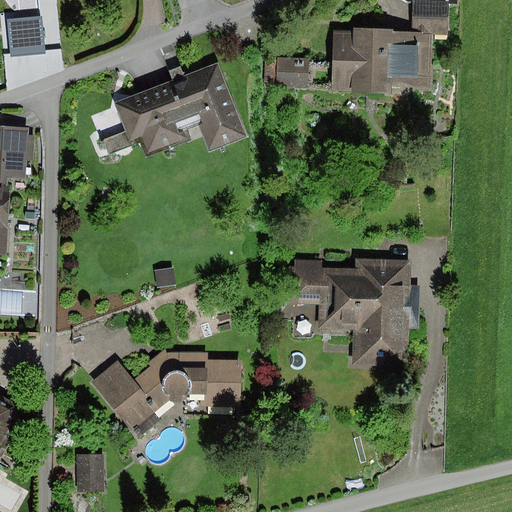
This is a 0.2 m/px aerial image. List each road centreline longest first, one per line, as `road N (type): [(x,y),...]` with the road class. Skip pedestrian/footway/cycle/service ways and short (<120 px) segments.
road 1 (residential): [(46,511),(50,80)]
road 2 (residential): [(50,80),(274,0)]
